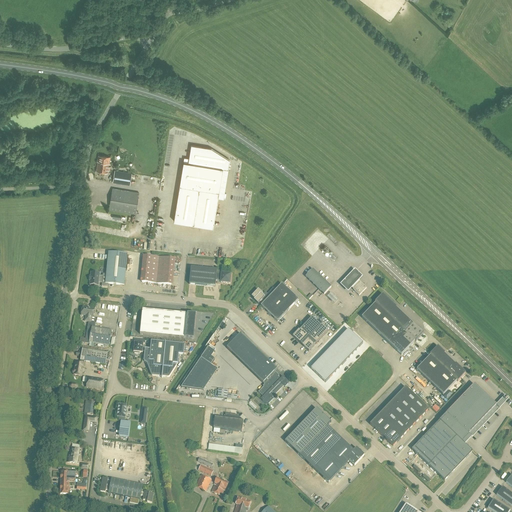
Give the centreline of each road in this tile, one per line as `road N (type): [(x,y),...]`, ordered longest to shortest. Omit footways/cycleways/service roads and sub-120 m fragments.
road 1 (primary): [(511,384),(324,204),(211,120),(111,83),(0,65)]
road 2 (unclassified): [(307,379),(230,308),(131,294),(115,386)]
road 3 (unclassified): [(115,386),(245,409),(260,421),(307,379)]
road 4 (tertiary): [(48,503),(47,383),(61,294)]
road 5 (unclassified): [(446,511),(307,379)]
road 6 (tertiary): [(82,186),(96,132),(149,44)]
road 7 (unclassified): [(149,44),(134,36),(62,49),(0,44)]
